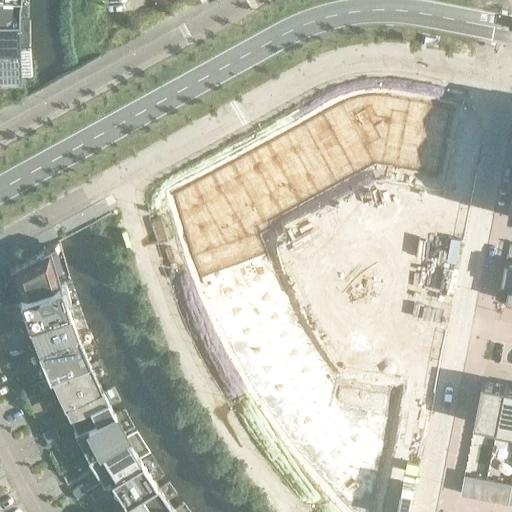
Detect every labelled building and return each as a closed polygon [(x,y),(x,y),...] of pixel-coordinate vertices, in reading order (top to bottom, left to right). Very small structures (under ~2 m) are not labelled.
[(0,0),(0,19),(17,20),(17,0),(0,0)] [(17,20),(0,19),(0,48),(17,48),(17,20)] [(17,48),(0,48),(0,77),(18,76),(17,48)] [(340,106),(174,197),(175,198),(178,211),(182,224),(185,237),(190,250),(194,262),(197,272),(201,281),(203,286),(206,295),(210,304),(229,343),(250,383),(275,420),(302,456),(331,490),(331,491),(352,511),(371,511),(389,420),(346,412),(351,386),(333,382),(310,347),(290,312),(273,275),(256,231),(375,166),(394,170),(395,170),(394,171),(435,179),(435,178),(436,179),(450,111),(407,103),(390,100),(384,99),(378,98),(371,98),(365,99),(358,100),(357,100),(352,102),(346,104),(340,106)] [(394,176),(390,197),(431,205),(435,184),(394,176)] [(364,183),(363,191),(374,194),(376,185),(364,183)] [(390,197),(386,217),(427,225),(431,205),(390,197)] [(361,200),(359,212),(367,213),(370,202),(361,200)] [(359,212),(356,223),(365,225),(367,213),(359,212)] [(386,217),(382,238),(423,245),(427,225),(386,217)] [(382,238),(378,258),(419,266),(423,245),(382,238)] [(353,241),(351,253),(359,254),(362,243),(353,241)] [(8,268),(16,296),(58,281),(54,268),(59,267),(52,244),(8,268)] [(351,253),(348,264),(357,266),(359,254),(351,253)] [(378,258),(374,279),(415,286),(419,266),(378,258)] [(511,263),(505,262),(498,299),(511,301),(511,263)] [(374,279),(370,299),(411,307),(415,286),(374,279)] [(67,308),(58,281),(16,296),(25,323),(67,308)] [(345,282),(343,294),(351,295),(354,284),(345,282)] [(343,294),(340,305),(349,307),(351,295),(343,294)] [(370,299),(366,320),(407,327),(411,307),(370,299)] [(67,308),(25,323),(36,350),(77,334),(67,308)] [(5,319),(0,320),(0,332),(9,329),(5,319)] [(366,320),(362,340),(403,348),(407,327),(366,320)] [(337,323),(335,335),(343,336),(346,325),(337,323)] [(86,358),(77,336),(77,334),(36,350),(37,353),(46,375),(47,378),(50,376),(87,360),(86,358)] [(335,335),(332,346),(341,348),(343,336),(335,335)] [(362,340),(358,361),(399,368),(403,348),(362,340)] [(331,355),(329,363),(341,366),(342,357),(331,355)] [(99,385),(98,384),(95,377),(91,368),(88,362),(87,360),(50,376),(51,378),(58,394),(61,401),(62,403),(99,385)] [(358,361),(354,381),(395,389),(399,368),(358,361)] [(482,381),(474,424),(496,428),(504,386),(482,381)] [(75,429),(111,410),(99,385),(62,403),(75,429)] [(496,428),(496,429),(511,432),(511,387),(504,386),(496,428)] [(39,401),(28,406),(33,417),(44,412),(39,401)] [(111,410),(75,429),(72,431),(80,445),(82,445),(87,455),(86,455),(87,457),(124,435),(125,435),(111,410)] [(53,427),(41,433),(47,443),(58,437),(53,427)] [(139,459),(138,457),(138,458),(125,437),(124,435),(87,458),(88,460),(101,480),(101,481),(102,482),(139,459)] [(108,478),(124,503),(154,483),(139,459),(108,478)] [(511,478),(511,471),(504,470),(502,481),(486,478),(482,498),(508,503),(511,478)] [(486,478),(474,476),(471,496),(482,498),(486,478)] [(154,483),(124,503),(117,507),(120,511),(161,511),(170,506),(154,483)] [(81,484),(70,491),(74,498),(85,491),(81,484)]
